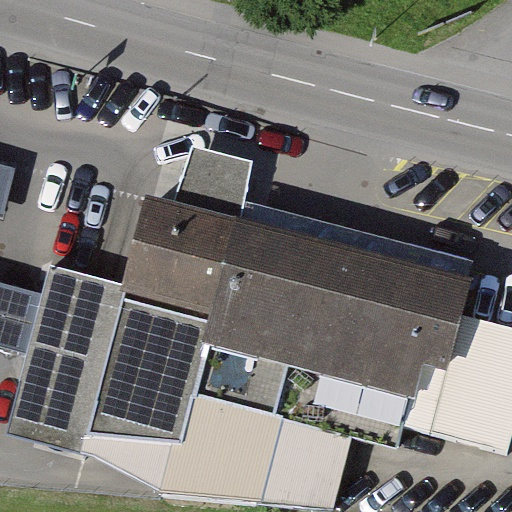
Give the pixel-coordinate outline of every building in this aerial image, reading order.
[(193,156),(174,214),(243,233),(255,171),(193,156)] [(0,172),(0,225),(4,226),(17,177),(0,172)] [(316,251),(147,208),(125,295),(87,448),(184,456),(210,364),(438,421),(465,326),(473,292),(316,251)] [(88,286),(50,276),(7,446),(46,456),(83,465),(87,448),(125,295),(88,286)] [(0,292),(0,356),(27,364),(43,304),(0,292)] [(308,511),(342,511),(358,446),(202,410),(196,438),(218,443),(206,494),(255,506),(257,500),(308,511)]
